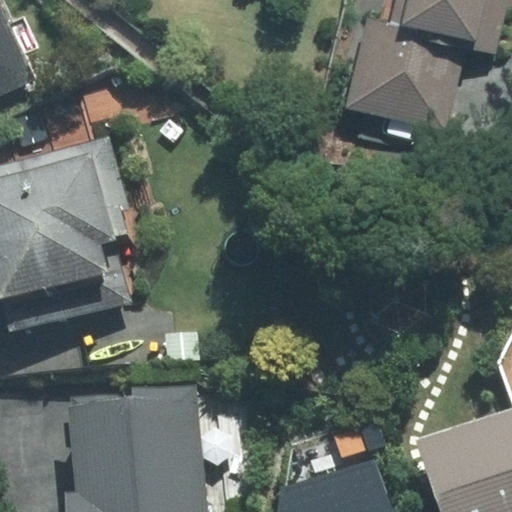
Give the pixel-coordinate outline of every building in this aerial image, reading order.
[(0,0),(0,98),(45,78),(10,0),(0,0)] [(395,0),(391,19),(370,13),(349,102),(450,126),(468,45),(498,52),(510,0),(395,0)] [(0,338),(142,303),(126,239),(141,235),(116,139),(0,168),(0,338)] [(171,362),(208,358),(206,331),(169,333),(171,362)] [(212,511),(201,387),(73,400),(84,511),(212,511)] [(448,511),(511,511),(511,412),(425,440),(448,511)]
